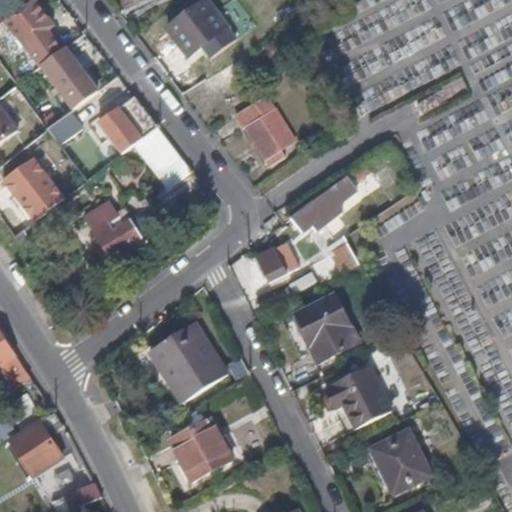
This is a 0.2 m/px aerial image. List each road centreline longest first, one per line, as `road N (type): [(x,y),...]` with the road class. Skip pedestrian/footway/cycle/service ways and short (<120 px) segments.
road 1 (residential): [(87,0),(221,174),(243,222),(212,263)]
road 2 (residential): [(335,511),(212,263)]
road 3 (residential): [(212,263),(61,382)]
road 4 (residential): [(123,511),(61,382)]
